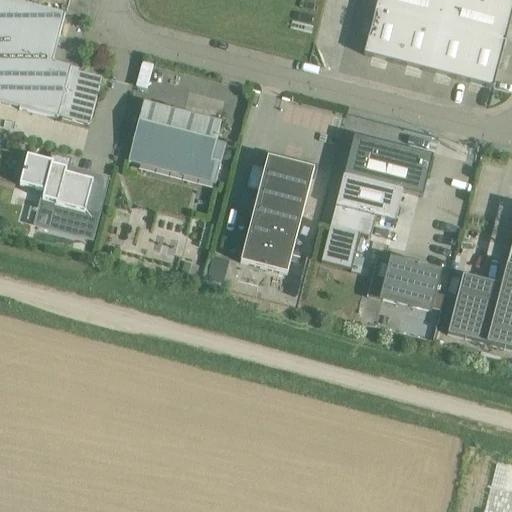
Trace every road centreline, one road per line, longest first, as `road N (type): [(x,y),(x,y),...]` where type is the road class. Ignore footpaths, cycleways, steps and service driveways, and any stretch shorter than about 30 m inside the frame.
road 1 (unclassified): [(0,293),(511,426)]
road 2 (unclassified): [(511,131),(492,136),(171,49),(146,40),(123,18),(122,0)]
